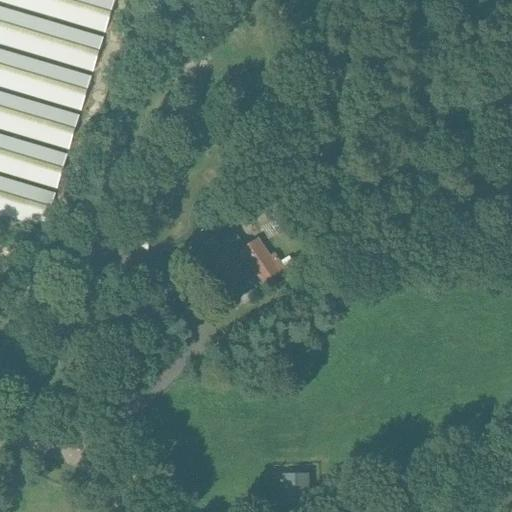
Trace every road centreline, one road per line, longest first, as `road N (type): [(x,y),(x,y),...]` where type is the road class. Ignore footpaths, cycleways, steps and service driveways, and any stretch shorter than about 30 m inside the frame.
road 1 (unclassified): [(100,475),(119,402),(180,318),(172,287),(158,273),(84,271)]
road 2 (unclassified): [(84,271),(116,166),(196,0)]
road 3 (unclassified): [(32,444),(84,271)]
